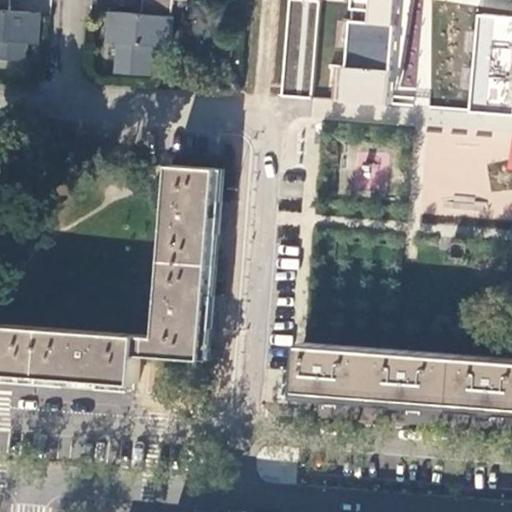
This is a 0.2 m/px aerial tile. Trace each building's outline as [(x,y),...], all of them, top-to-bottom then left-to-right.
[(0,0),(0,58),(27,61),(28,44),(40,45),(41,14),(12,12),(13,0),(0,0)] [(172,50),(176,1),(167,0),(146,0),(145,16),(115,13),(112,45),(122,46),(120,76),(153,79),(155,49),(172,50)] [(511,0),(296,0),(321,2),(314,90),(339,92),(339,99),(393,104),(400,0),(479,0),(468,109),(511,112),(511,0)] [(160,336),(142,334),(141,353),(206,358),(220,169),(174,165),(160,336)] [(141,353),(142,334),(0,323),(0,371),(138,382),(141,353)] [(511,409),(511,359),(305,343),(301,393),(500,409),(511,409)]
